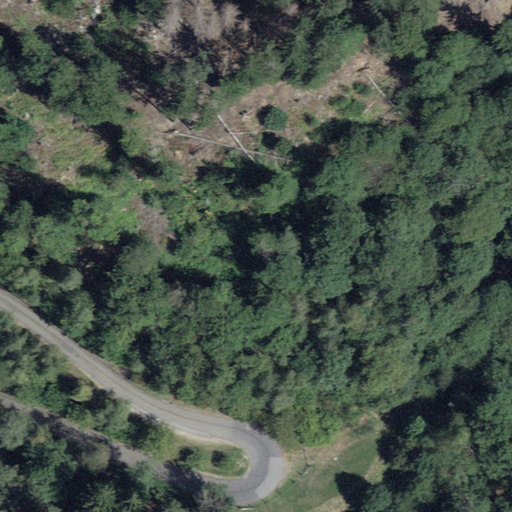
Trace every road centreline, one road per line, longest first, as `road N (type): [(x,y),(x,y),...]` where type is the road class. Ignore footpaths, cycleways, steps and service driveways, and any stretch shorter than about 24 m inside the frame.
road 1 (tertiary): [(0,403),(218,488),(264,479),(269,456),(264,443),(242,432),(151,410),(0,302)]
road 2 (track): [(511,366),(320,464),(264,479)]
